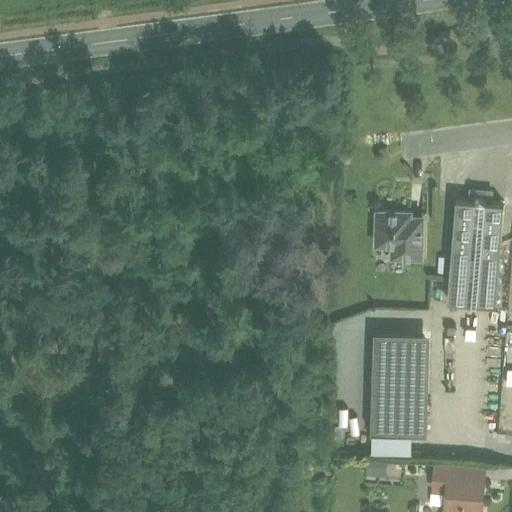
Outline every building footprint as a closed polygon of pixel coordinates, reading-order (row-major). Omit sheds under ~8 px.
[(457,198),(448,299),(496,303),(504,202),(457,198)] [(377,243),(391,243),(394,244),(393,249),(408,250),(408,257),(422,257),(423,221),(417,220),(418,220),(411,220),(411,210),(377,209),(377,243)] [(425,329),(370,328),(371,427),(422,430),(425,329)] [(366,474),(387,475),(388,457),(367,456),(366,474)] [(481,511),(485,466),(434,461),(432,488),(444,489),(442,511),(481,511)]
